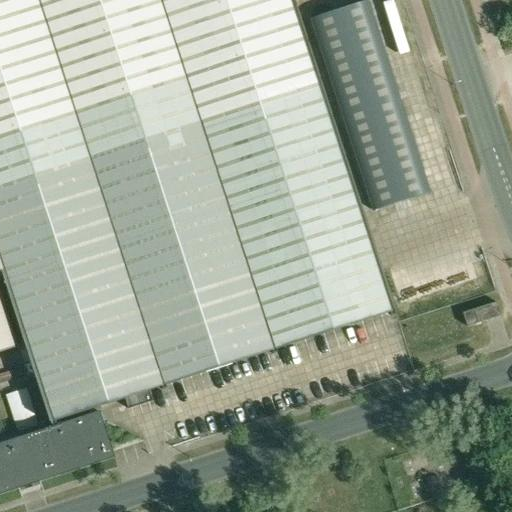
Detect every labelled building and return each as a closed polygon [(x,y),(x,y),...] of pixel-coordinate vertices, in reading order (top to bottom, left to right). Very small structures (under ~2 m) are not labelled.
[(273,350),(391,313),(384,291),(290,0),(0,0),(0,272),(5,271),(55,421),(164,386),(273,350)] [(372,0),(350,0),(313,12),(374,202),(431,184),(372,0)] [(0,293),(0,352),(17,347),(0,293)] [(485,321),(501,316),(497,303),(463,314),(467,327),(485,321)] [(28,389),(5,397),(17,432),(40,425),(28,389)] [(0,445),(0,495),(115,458),(112,450),(101,414),(0,445)]
